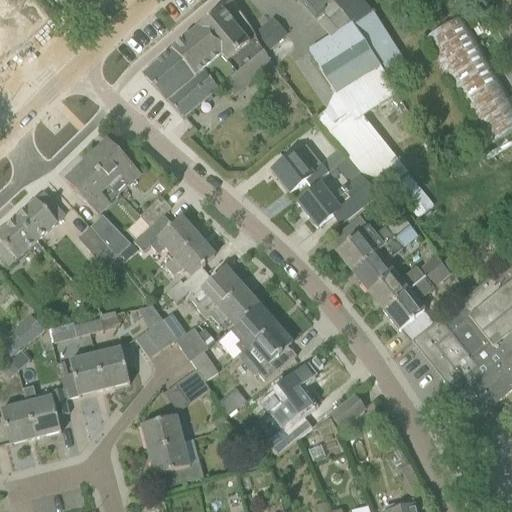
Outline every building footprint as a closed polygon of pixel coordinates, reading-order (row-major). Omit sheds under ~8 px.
[(296,0),(300,5),(315,21),(321,15),(327,23),(339,12),(328,0),(296,0)] [(328,0),(339,12),(352,28),(369,54),(390,41),(373,13),(371,15),(359,0),(328,0)] [(429,0),(428,0),(418,8),(424,16),(435,8),(429,0)] [(511,0),(491,0),(493,2),(490,4),(503,21),(511,14),(511,0)] [(222,84),(261,50),(244,17),(231,2),(143,77),(166,104),(167,103),(183,121),(198,108),(218,92),(207,79),(213,73),(222,84)] [(424,42),(488,148),(511,133),(511,106),(461,19),(424,42)] [(268,23),(254,35),(268,50),(282,38),(268,23)] [(310,52),(310,54),(331,88),(329,89),(333,95),(334,95),(337,95),(362,79),(365,84),(382,74),(375,63),(369,54),(352,28),(351,26),(331,39),(310,52)] [(256,82),(273,68),(263,54),(261,51),(261,50),(222,84),(234,99),(236,97),(255,81),(256,82)] [(326,110),(315,121),(360,179),(361,177),(368,186),(376,198),(405,175),(368,127),(358,120),(349,114),(336,124),(326,110)] [(107,144),(86,164),(109,187),(118,196),(129,186),(138,177),(107,144)] [(272,173),(290,195),(305,183),(310,189),(328,176),(305,148),(294,156),(272,173)] [(109,187),(86,164),(66,183),(98,216),(108,206),(99,196),(109,187)] [(341,192),(342,193),(330,202),(320,188),(298,205),(317,230),(334,217),(340,225),(339,225),(340,227),(375,200),(375,199),(376,198),(368,186),(361,177),(360,179),(344,191),(343,190),(341,192)] [(407,196),(423,233),(442,225),(426,188),(407,196)] [(43,195),(15,220),(36,243),(64,218),(43,195)] [(139,218),(150,230),(163,218),(171,211),(160,199),(145,212),(139,218)] [(500,224),(496,227),(507,241),(511,236),(511,217),(508,213),(498,221),(500,224)] [(101,218),(89,230),(115,262),(129,248),(120,239),(101,218)] [(165,250),(174,260),(174,261),(197,240),(180,221),(172,228),(163,218),(150,230),(133,245),(143,255),(149,249),(157,257),(165,250)] [(336,254),(352,274),(409,228),(401,219),(385,231),(384,230),(374,238),(359,219),(333,240),(341,250),(336,254)] [(36,243),(15,220),(0,233),(0,259),(9,269),(36,243)] [(352,274),(368,293),(391,275),(384,266),(401,253),(401,252),(417,239),(409,228),(352,274)] [(115,262),(89,230),(78,241),(104,271),(103,272),(109,277),(119,267),(114,262),(115,262)] [(174,261),(174,260),(164,269),(173,279),(177,276),(180,275),(184,272),(191,279),(214,258),(197,240),(174,261)] [(368,293),(383,313),(439,268),(432,260),(417,272),(415,270),(398,283),(391,275),(368,293)] [(511,265),(493,280),(480,288),(459,305),(457,307),(458,307),(440,322),(439,322),(411,345),(414,349),(416,347),(442,379),(440,381),(449,392),(457,385),(473,405),(468,409),(472,420),(482,416),(511,392),(511,265)] [(439,268),(383,313),(399,333),(422,314),(416,305),(433,291),(432,291),(448,278),(439,268)] [(204,322),(208,318),(241,289),(224,270),(214,279),(214,278),(210,281),(207,277),(188,293),(189,294),(189,295),(191,297),(188,301),(197,311),(196,312),(204,322)] [(7,285),(28,307),(38,298),(17,276),(7,285)] [(175,306),(189,295),(189,294),(188,293),(180,285),(167,297),(175,306)] [(459,290),(458,290),(459,305),(480,288),(459,290)] [(233,330),(258,308),(241,289),(208,318),(218,328),(225,321),(233,330)] [(37,299),(28,307),(35,314),(44,306),(37,299)] [(232,365),(238,359),(274,327),(258,308),(233,330),(225,336),(215,346),(216,347),(218,346),(233,362),(231,363),(232,365)] [(102,333),(100,321),(87,325),(90,336),(102,333)] [(13,349),(19,356),(26,350),(25,350),(38,337),(23,323),(12,332),(20,341),(13,349)] [(149,361),(175,344),(176,343),(163,323),(135,343),(138,345),(149,361)] [(90,336),(87,325),(74,328),(73,324),(49,330),(53,345),(77,339),(90,336)] [(274,327),(238,359),(254,379),(257,376),(266,386),(280,373),(284,369),(292,360),(293,361),(296,358),(290,352),(287,349),(291,346),(274,327)] [(193,332),(176,343),(175,344),(190,364),(207,352),(193,332)] [(20,356),(12,364),(18,371),(17,372),(18,374),(28,364),(27,363),(33,357),(26,350),(19,356),(20,356)] [(120,351),(95,357),(103,392),(129,385),(120,351)] [(59,379),(61,386),(62,391),(65,402),(78,399),(80,399),(80,398),(103,392),(95,357),(69,364),(72,376),(59,379)] [(18,371),(12,364),(1,374),(9,382),(18,374),(17,372),(18,371)] [(276,393),(262,403),(272,418),(270,419),(281,433),(266,444),(277,458),(291,446),(296,443),(311,431),(301,418),(312,410),(301,396),(304,394),(300,390),(317,377),(308,366),(292,378),(289,381),(289,380),(275,391),(276,393)] [(174,388),(189,407),(210,392),(196,372),(174,388)] [(246,404),(235,390),(217,405),(227,418),(246,404)] [(69,416),(65,402),(62,391),(52,393),(47,394),(48,399),(45,400),(45,401),(35,403),(32,393),(22,395),(24,406),(26,405),(35,441),(58,435),(58,436),(60,435),(56,419),(69,416)] [(330,418),(340,430),(364,412),(354,399),(330,418)] [(26,405),(24,406),(0,411),(5,429),(9,447),(35,441),(26,405)] [(222,418),(212,424),(221,436),(230,430),(222,418)] [(141,428),(148,453),(183,445),(176,419),(141,428)] [(230,430),(221,436),(229,448),(238,442),(230,430)] [(183,445),(148,453),(155,479),(189,470),(183,445)] [(388,457),(411,501),(423,495),(408,467),(399,451),(388,457)]
